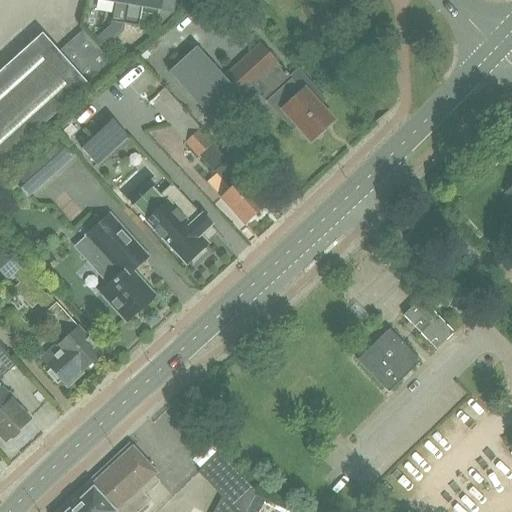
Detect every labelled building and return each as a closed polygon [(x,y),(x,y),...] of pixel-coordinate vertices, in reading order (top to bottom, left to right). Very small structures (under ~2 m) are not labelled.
[(124,24),(128,0),(102,0),(115,2),(112,22),(124,24)] [(128,0),(124,24),(139,27),(142,7),(159,10),(152,21),(160,23),(175,12),(176,0),(128,0)] [(83,31),(59,52),(88,85),(112,63),(102,52),(94,43),(83,31)] [(0,72),(0,164),(88,85),(59,52),(42,34),(0,72)] [(278,64),(260,45),(224,78),(197,47),(168,73),(214,122),(252,87),(278,64)] [(282,110),(311,142),(334,121),(319,105),(325,100),(298,70),(290,77),(278,64),(252,87),(262,98),(276,86),(291,102),(282,110)] [(112,120),(81,149),(97,166),(128,137),(112,120)] [(199,133),(186,144),(199,157),(200,156),(216,174),(217,172),(227,183),(230,181),(235,187),(232,189),(222,199),(245,224),(265,205),(227,163),(230,161),(214,143),(211,146),(199,133)] [(52,135),(9,175),(28,196),(72,157),(52,135)] [(202,216),(172,184),(159,196),(162,200),(143,217),(155,230),(154,231),(154,232),(155,231),(162,238),(161,239),(162,240),(163,239),(186,264),(189,261),(193,266),(208,252),(204,247),(207,244),(206,243),(217,233),(211,226),(212,225),(211,224),(210,225),(202,217),(203,216),(203,215),(202,216)] [(150,260),(127,234),(110,216),(75,248),(89,263),(94,258),(112,278),(111,280),(113,282),(101,293),(126,322),(152,299),(152,293),(134,274),(150,260)] [(23,264),(13,274),(21,283),(15,289),(32,307),(37,302),(46,294),(48,292),(23,264)] [(403,316),(436,350),(453,334),(420,299),(403,316)] [(62,350),(47,364),(66,385),(81,371),(82,372),(102,353),(56,303),(55,304),(46,313),(63,331),(66,329),(71,335),(58,346),(62,350)] [(390,329),(357,360),(389,393),(421,361),(390,329)] [(0,379),(15,365),(0,348),(0,379)] [(15,399),(10,393),(5,393),(3,390),(0,392),(0,434),(6,441),(8,439),(13,439),(20,434),(20,429),(30,420),(15,404),(15,399)] [(157,474),(146,462),(133,448),(91,487),(88,483),(81,490),(83,492),(62,511),(140,511),(151,502),(146,496),(160,483),(154,476),(157,474)] [(246,511),(256,493),(219,453),(199,473),(221,498),(214,511),(246,511)]
